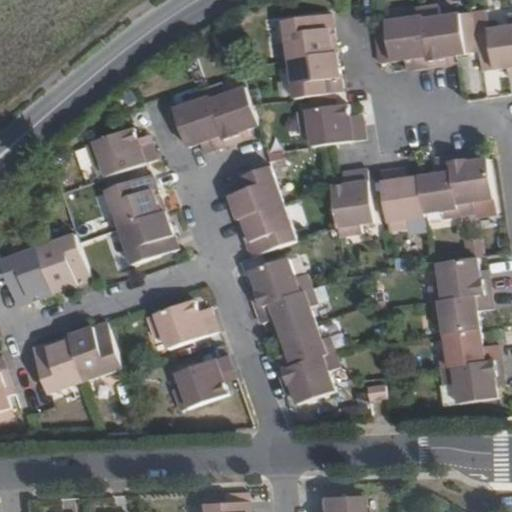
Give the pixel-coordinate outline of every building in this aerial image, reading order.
[(439,7),(424,9),(432,68),(447,65),(446,55),(452,54),(455,56),(468,55),(462,15),(441,18),(439,7)] [(432,68),(424,9),(408,12),(409,20),(388,23),(394,63),(408,61),(411,57),(416,57),(418,69),(432,68)] [(488,11),(475,13),(484,73),(497,71),(488,11)] [(475,13),(462,15),(468,55),(481,52),(475,13)] [(286,22),(292,62),(335,55),(340,55),(338,41),(332,41),(330,31),(336,30),(333,15),(286,22)] [(511,16),(510,16),(511,28),(491,31),(497,71),(510,69),(511,66),(511,16)] [(388,23),(375,25),(381,65),(394,63),(388,23)] [(456,64),(455,56),(452,54),(446,55),(447,65),(456,64)] [(335,55),(292,62),(297,100),(346,93),(341,63),(336,65),(335,55)] [(411,57),(408,61),(408,62),(409,71),(418,69),(416,57),(411,57)] [(224,85),(209,90),(229,146),(244,141),(240,131),(246,129),(250,131),(262,126),(249,89),(228,96),(224,85)] [(210,137),(215,151),(229,146),(209,90),(194,95),(197,103),(177,110),(190,148),(203,144),(205,139),(210,137)] [(313,134),(316,148),(328,146),(368,140),(366,123),(350,126),(349,121),(351,117),(349,104),(301,112),(305,135),(313,134)] [(364,115),(351,117),(349,121),(350,126),(366,123),(364,115)] [(105,165),(110,178),(158,161),(160,160),(155,145),(140,150),(138,145),(140,141),(135,129),(89,145),(97,167),(105,165)] [(240,131),(244,141),(252,137),(250,131),(246,129),(240,131)] [(140,141),(138,145),(140,150),(155,145),(152,137),(140,141)] [(207,153),(215,151),(210,137),(205,139),(203,144),(207,153)] [(475,165),(477,162),(476,154),(468,156),(469,166),(475,165)] [(453,158),(461,216),(477,214),(476,202),(497,199),(491,160),(477,162),(475,165),(469,166),(468,156),(453,158)] [(461,216),(453,158),(438,160),(440,175),(421,177),(427,213),(444,211),(446,219),(461,216)] [(245,219),(286,204),(273,168),(228,184),(238,211),(242,210),(245,219)] [(408,179),(406,169),(398,170),(400,184),(405,184),(408,179)] [(335,190),(342,237),(365,234),(364,225),(378,223),(370,170),(354,173),(356,189),(351,190),(348,187),(335,190)] [(400,184),(398,170),(383,173),(391,231),(407,228),(406,220),(427,217),(427,213),(421,177),(408,179),(405,184),(400,184)] [(345,174),(348,187),(351,190),(356,189),(354,173),(345,174)] [(109,192),(123,230),(163,215),(168,213),(163,200),(158,203),(154,193),(160,190),(155,176),(109,192)] [(163,200),(160,190),(154,193),(158,203),(163,200)] [(254,259),(300,242),(286,204),(245,219),(241,220),(246,234),(250,232),(254,242),(249,244),(254,259)] [(163,215),(123,230),(135,266),(181,249),(171,222),(166,223),(163,215)] [(246,234),(249,244),(254,242),(250,232),(246,234)] [(42,249),(57,289),(65,287),(67,291),(95,281),(79,235),(42,249)] [(21,308),(35,303),(33,298),(43,294),(45,299),(59,294),(57,289),(42,249),(4,262),(21,308)] [(259,310),(314,291),(309,275),(298,279),(291,259),(253,272),(258,285),(262,287),(264,292),(254,295),(259,310)] [(435,304),(494,294),(492,280),(481,282),(480,276),(482,273),(482,272),(481,259),(441,265),(444,286),(433,287),(435,304)] [(490,271),(482,272),(482,273),(480,276),(481,282),(492,280),(490,271)] [(251,287),(254,295),(264,292),(262,287),(258,285),(251,287)] [(278,319),(284,337),(318,325),(313,308),(320,306),(314,291),(259,310),(264,324),(278,319)] [(33,298),(35,303),(45,299),(43,294),(33,298)] [(445,318),(447,336),(484,330),(481,312),(496,309),(494,294),(435,304),(437,319),(445,318)] [(197,301),(151,317),(159,339),(167,337),(172,350),(222,332),(217,317),(201,322),(200,318),(201,313),(197,301)] [(214,309),(201,313),(200,318),(201,322),(217,317),(214,309)] [(84,338),(76,342),(90,382),(126,369),(111,324),(83,334),(84,338)] [(307,364),(337,353),(331,338),(324,341),(318,325),(284,337),(290,354),(276,358),(281,373),(307,364)] [(442,354),(445,370),(504,361),(501,347),(487,349),(484,330),(447,336),(450,353),(442,354)] [(36,350),(52,396),(90,382),(76,342),(74,337),(61,342),(62,346),(52,350),(51,345),(36,350)] [(61,342),(51,345),(52,350),(62,346),(61,342)] [(342,369),(337,353),(307,364),(281,373),(286,387),(296,383),(298,389),(296,393),(301,406),(338,393),(331,373),(342,369)] [(231,396),(226,384),(223,382),(221,376),(236,371),(231,356),(180,374),(185,387),(177,390),(186,412),(231,396)] [(0,374),(9,371),(4,358),(0,359),(0,374)] [(502,400),(500,386),(496,384),(495,378),(506,377),(504,361),(445,370),(447,386),(459,384),(462,405),(502,400)] [(15,386),(9,371),(0,374),(0,414),(15,410),(11,397),(11,396),(6,395),(5,390),(15,386)] [(239,379),(236,371),(221,376),(223,382),(226,384),(239,379)] [(496,384),(500,386),(507,385),(506,377),(495,378),(496,384)] [(289,395),(296,393),(298,389),(296,383),(286,387),(289,395)] [(459,384),(447,386),(444,386),(447,408),(462,405),(459,384)] [(11,396),(11,397),(17,395),(15,386),(5,390),(6,395),(11,396)] [(388,386),(371,389),(373,401),(390,398),(388,386)] [(250,511),(250,493),(226,495),(227,503),(202,505),(202,511),(250,511)] [(362,511),(362,496),(321,497),(322,511),(323,511),(362,511)]
